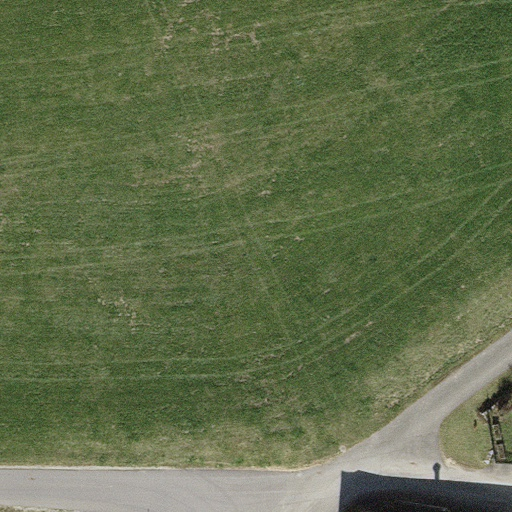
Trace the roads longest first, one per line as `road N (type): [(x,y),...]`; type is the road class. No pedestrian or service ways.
road 1 (track): [(289,511),(511,353)]
road 2 (unclassified): [(223,511),(150,493),(0,493)]
